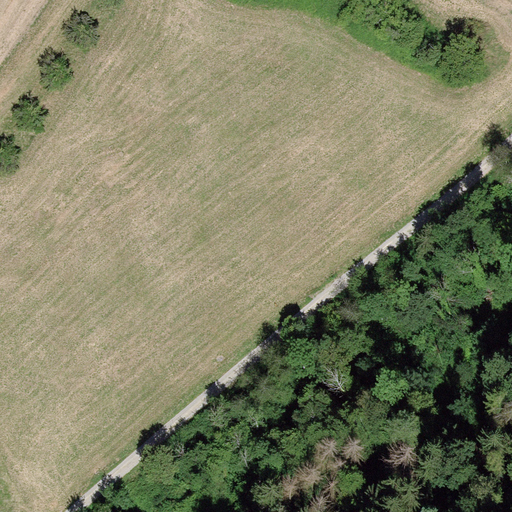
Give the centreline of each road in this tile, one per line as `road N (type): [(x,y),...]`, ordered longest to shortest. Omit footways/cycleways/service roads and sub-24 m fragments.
road 1 (track): [(78,511),(511,135)]
road 2 (track): [(0,115),(76,0)]
